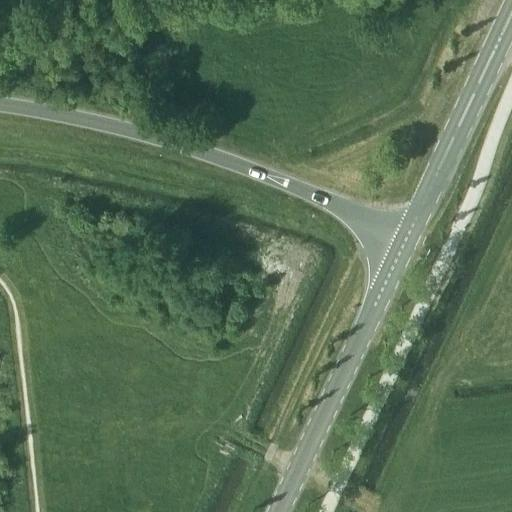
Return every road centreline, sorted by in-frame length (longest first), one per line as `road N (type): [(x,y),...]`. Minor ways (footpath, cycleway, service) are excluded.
road 1 (trunk): [(0,105),(205,153),(408,236)]
road 2 (secondary): [(279,511),(408,236)]
road 3 (secondary): [(408,236),(511,11)]
